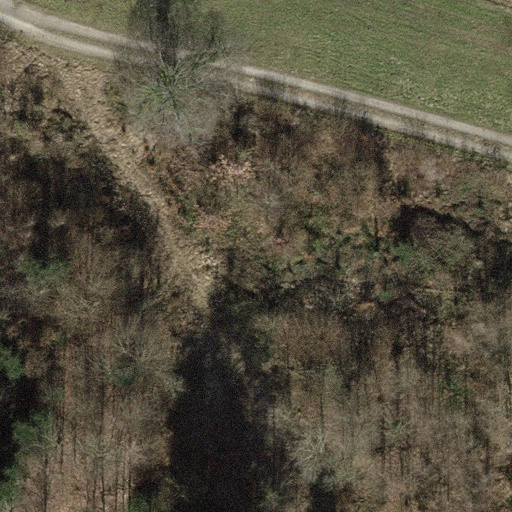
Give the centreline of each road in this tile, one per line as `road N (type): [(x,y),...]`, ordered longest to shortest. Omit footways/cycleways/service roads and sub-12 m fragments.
road 1 (track): [(19,13),(278,458),(326,511)]
road 2 (track): [(0,2),(177,65),(511,157)]
